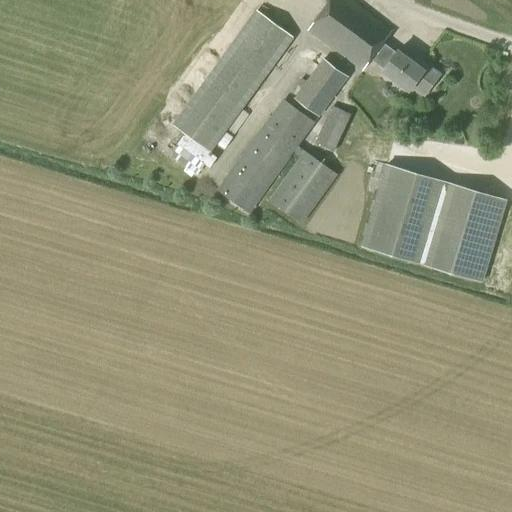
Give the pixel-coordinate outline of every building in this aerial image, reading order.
[(362,71),(370,60),(382,43),(392,31),(349,0),(329,0),(307,31),(362,71)] [(210,153),(293,38),(258,12),(174,127),(210,153)] [(384,70),(396,53),(382,43),(370,60),(384,70)] [(397,52),(396,53),(384,70),(382,72),(409,91),(411,88),(424,98),(441,73),(428,64),(423,71),(397,52)] [(319,117),(348,78),(322,59),(293,99),(319,117)] [(337,175),(297,146),(314,123),(282,100),(216,190),(248,214),(293,152),(300,157),(268,200),(301,225),(337,175)] [(335,152),(351,115),(331,106),(315,143),(335,152)] [(216,188),(224,178),(202,161),(195,171),(216,188)] [(484,281),(508,200),(388,165),(365,247),(484,281)]
